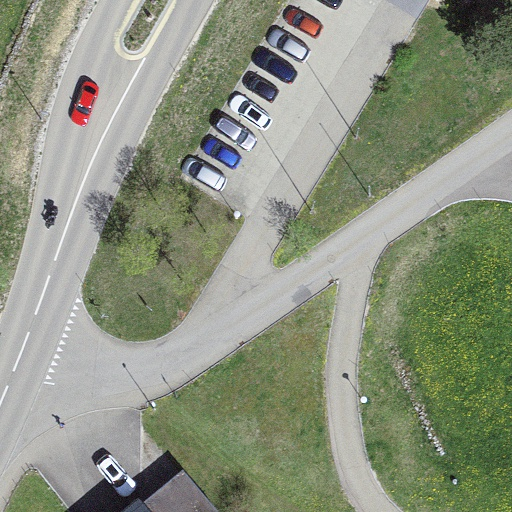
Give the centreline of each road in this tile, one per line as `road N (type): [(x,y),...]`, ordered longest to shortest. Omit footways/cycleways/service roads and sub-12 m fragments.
road 1 (residential): [(5,395),(176,380),(372,251)]
road 2 (secondary): [(95,137),(5,395)]
road 3 (residential): [(386,511),(355,472),(353,364),(372,251)]
road 4 (residential): [(372,251),(511,143)]
road 5 (secondary): [(95,137),(153,66),(188,0)]
road 6 (secondary): [(120,0),(100,43),(95,137)]
